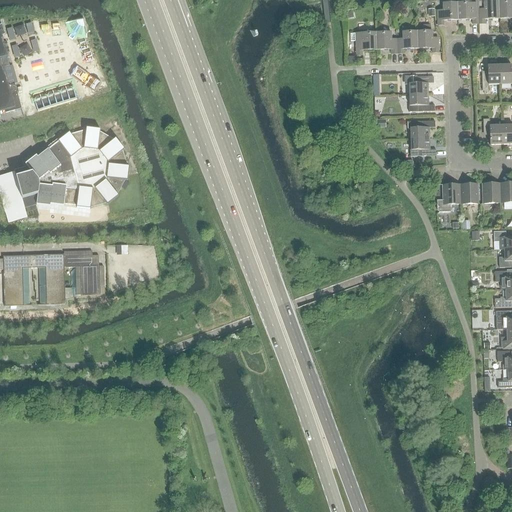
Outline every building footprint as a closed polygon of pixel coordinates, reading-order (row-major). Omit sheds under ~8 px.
[(471,0),(471,3),(457,3),(458,21),(472,20),(472,25),(479,25),(478,10),(477,0),(471,0)] [(511,1),(498,2),(499,19),(511,18),(511,1)] [(484,10),(478,10),(479,25),(485,24),(485,20),(499,19),(498,2),(484,3),(484,10)] [(444,21),(458,21),(457,3),(443,4),(443,11),(437,11),(437,26),(444,26),(444,21)] [(0,111),(5,110),(6,113),(21,109),(14,84),(8,86),(3,68),(9,66),(6,54),(5,48),(4,48),(3,42),(1,36),(4,35),(1,25),(0,25),(0,111)] [(432,32),(430,32),(430,25),(423,25),(423,32),(417,32),(418,49),(432,49),(432,53),(438,53),(438,39),(432,39),(432,32)] [(403,40),(397,40),(397,55),(404,54),(403,50),(418,49),(417,32),(402,32),(403,40)] [(356,42),(356,56),(363,56),(362,51),(377,50),(376,33),(350,34),(350,42),(356,42)] [(391,33),(376,33),(377,50),(391,50),(391,55),(397,55),(397,40),(391,40),(391,33)] [(488,85),(500,85),(499,66),(487,67),(487,75),(481,75),(482,91),(488,91),(488,85)] [(511,87),(511,74),(511,66),(499,66),(500,85),(511,85),(511,87)] [(409,86),(409,95),(428,95),(428,84),(434,84),(433,77),(416,78),(416,77),(404,77),(404,86),(409,86)] [(409,95),(410,106),(409,106),(409,113),(434,112),(434,106),(428,106),(428,95),(409,95)] [(490,146),(502,145),(501,127),(489,127),(489,120),(483,120),(483,133),(489,132),(490,146)] [(435,122),(407,123),(408,130),(410,129),(411,140),(429,139),(429,128),(435,128),(435,122)] [(511,126),(501,127),(502,145),(511,144),(511,126)] [(48,150),(37,158),(36,156),(25,165),(27,167),(14,171),(22,199),(38,194),(36,205),(50,207),(50,205),(64,206),(64,205),(77,206),(76,208),(90,210),(90,208),(106,203),(107,205),(118,196),(117,195),(125,181),(127,181),(129,167),(127,167),(122,151),(124,150),(116,139),(114,140),(100,132),(100,130),(86,129),(86,131),(70,135),(69,133),(58,142),(48,150)] [(411,140),(411,150),(410,150),(410,157),(436,156),(436,150),(430,150),(429,139),(411,140)] [(511,184),(500,185),(500,204),(511,203),(511,184)] [(460,186),(461,205),(479,204),(478,185),(460,186)] [(482,204),(500,204),(500,185),(482,185),(482,204)] [(442,201),(437,201),(437,211),(440,213),(450,212),(450,205),(461,205),(460,186),(442,186),(442,201)] [(469,221),(461,221),(462,231),(470,230),(469,221)] [(479,232),(471,232),(472,241),(479,240),(479,232)] [(493,232),(494,243),(494,251),(499,251),(504,251),(504,250),(511,249),(511,238),(506,238),(505,232),(493,232)] [(511,249),(504,250),(504,251),(504,258),(499,258),(499,268),(511,268),(511,262),(511,261),(511,249)] [(0,270),(4,270),(5,307),(23,306),(22,270),(40,269),(41,300),(46,300),(46,305),(64,304),(64,299),(71,298),(71,288),(64,289),(64,268),(75,268),(76,296),(81,296),(81,297),(100,296),(100,295),(104,295),(103,267),(99,267),(98,256),(92,256),(92,252),(58,253),(58,257),(3,259),(3,260),(0,260),(0,270)] [(501,291),(505,290),(511,289),(511,278),(507,278),(507,272),(495,272),(495,283),(500,283),(501,291)] [(500,298),(500,299),(494,300),(495,309),(511,308),(511,289),(505,290),(506,298),(500,298)] [(502,331),(506,331),(507,330),(511,330),(511,318),(508,318),(508,312),(496,312),(496,323),(502,323),(502,331)] [(501,349),(511,348),(511,330),(507,330),(506,331),(507,338),(500,338),(501,349)] [(503,371),(508,371),(508,370),(511,370),(511,358),(509,358),(509,352),(497,352),(497,363),(503,363),(503,371)] [(511,388),(511,370),(508,370),(508,371),(503,371),(503,378),(502,378),(502,382),(497,382),(498,389),(503,389),(511,388)]
